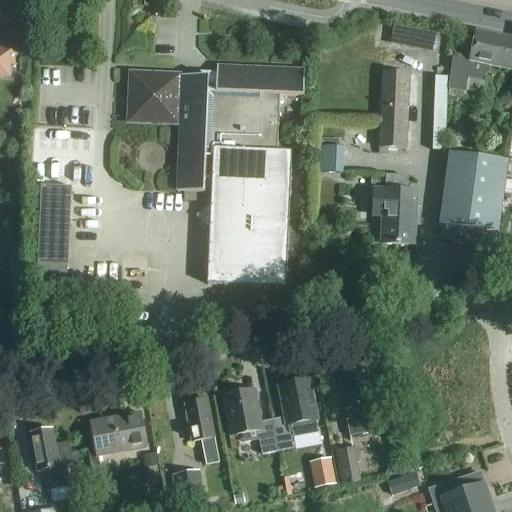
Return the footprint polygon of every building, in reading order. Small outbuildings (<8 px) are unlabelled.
[(511,40),(476,33),(469,63),(452,61),(448,91),(449,92),(448,99),(463,102),(467,85),(482,87),(486,68),(511,73),(511,40)] [(0,76),(7,77),(8,66),(15,66),(16,48),(0,46),(0,76)] [(305,74),(216,70),(216,79),(130,75),(127,125),(180,128),(177,194),(211,196),(210,209),(206,209),(195,218),(205,229),(209,230),(207,287),(285,290),(291,155),(276,154),(279,98),(303,100),(305,74)] [(409,76),(381,75),(377,151),(406,153),(409,76)] [(435,75),(435,147),(447,147),(447,75),(435,75)] [(314,174),(342,176),(343,149),(339,149),(340,142),(319,141),(318,148),(316,148),(314,174)] [(503,200),(502,199),(507,163),(448,155),(438,228),(443,228),(442,237),(445,241),(453,242),(453,246),(450,246),(450,247),(483,252),(485,235),(497,236),(499,218),(501,218),(503,200)] [(372,190),(371,215),(371,220),(382,220),(381,246),(413,248),(415,194),(411,194),(405,177),(385,177),(385,190),(372,190)] [(68,268),(71,189),(40,188),(37,266),(68,268)] [(360,373),(343,377),(344,382),(339,383),(345,411),(347,410),(350,421),(346,422),(349,439),(373,434),(360,373)] [(318,436),(308,383),(279,389),(285,421),(272,424),(278,454),(295,451),(293,441),(318,436)] [(259,426),(253,394),(224,399),(232,439),(242,437),(243,446),(259,443),(261,457),(278,454),(272,424),(259,426)] [(207,402),(184,407),(191,444),(201,442),(205,467),(218,465),(213,440),(214,439),(207,402)] [(146,450),(139,415),(90,425),(97,459),(146,450)] [(52,432),(29,436),(36,475),(47,473),(51,494),(70,491),(66,469),(72,468),(68,446),(55,448),(52,432)] [(335,454),(340,482),(341,488),(360,484),(356,462),(361,461),(358,450),(335,454)] [(157,467),(155,456),(142,458),(144,470),(157,467)] [(314,491),(335,487),(335,484),(330,460),(308,465),(314,491)] [(205,502),(200,473),(172,478),(177,507),(205,502)] [(413,477),(387,486),(391,496),(417,487),(413,477)] [(488,511),(481,490),(455,499),(450,486),(430,493),(434,506),(444,503),(446,511),(488,511)] [(13,510),(19,509),(17,495),(10,496),(13,510)]
